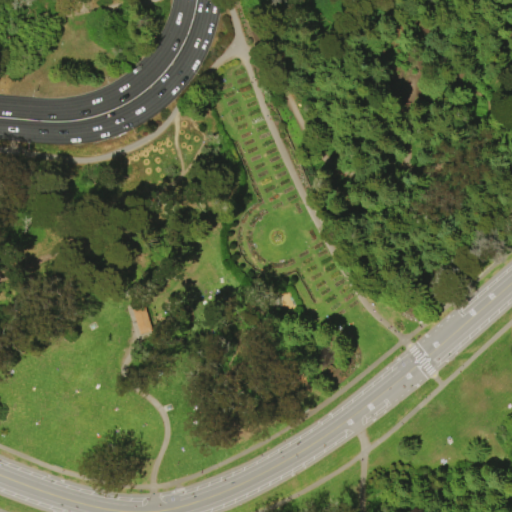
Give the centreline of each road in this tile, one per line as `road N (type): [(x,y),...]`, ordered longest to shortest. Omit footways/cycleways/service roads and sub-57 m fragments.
road 1 (trunk): [(0,129),(66,134),(106,127),(140,111),(182,71)]
road 2 (trunk): [(161,54),(126,88),(97,102),(0,106)]
